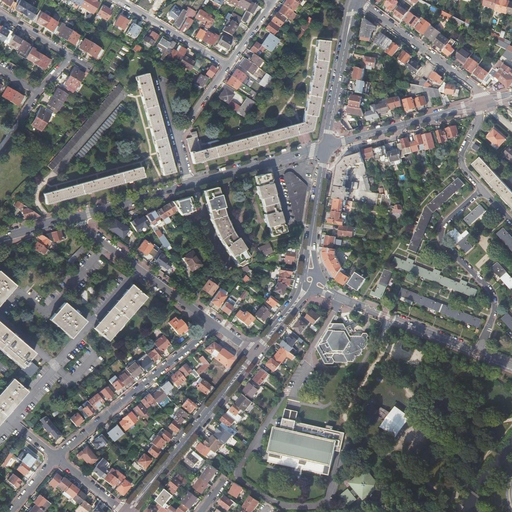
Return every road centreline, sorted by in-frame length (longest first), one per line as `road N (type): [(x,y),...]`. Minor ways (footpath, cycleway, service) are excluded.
road 1 (unclassified): [(215,325),(57,457)]
road 2 (tertiary): [(254,353),(127,511)]
road 3 (residential): [(477,189),(443,235),(493,296),(479,351)]
road 4 (tertiary): [(325,146),(493,101)]
road 5 (residential): [(356,0),(493,101)]
road 6 (residential): [(0,315),(18,290),(46,311),(107,242)]
road 7 (residential): [(337,296),(479,351)]
road 8 (secondary): [(325,146),(355,0)]
road 9 (secondary): [(325,146),(188,183)]
road 10 (residential): [(140,267),(55,365)]
road 11 (residential): [(119,0),(227,65)]
